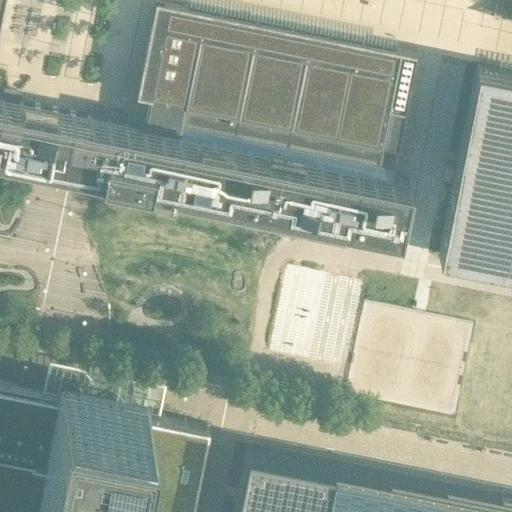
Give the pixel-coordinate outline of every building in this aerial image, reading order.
[(391,175),(416,49),(167,0),(165,0),(160,26),(140,124),(101,116),(65,109),(0,95),(0,20),(4,0),(0,0),(0,148),(55,159),(97,168),(95,180),(126,186),(123,199),(343,243),(345,231),(375,237),(377,225),(398,229),(408,178),(391,175)] [(511,0),(167,0),(416,49),(511,67),(511,0)] [(511,70),(476,63),(437,252),(511,267),(511,70)] [(372,380),(386,283),(323,274),(311,359),(349,365),(347,377),(372,380)] [(64,393),(55,391),(0,379),(0,511),(188,511),(207,421),(134,407),(135,406),(135,405),(136,404),(136,403),(136,402),(136,400),(135,399),(135,398),(134,397),(132,396),(132,395),(129,395),(127,395),(125,396),(124,396),(122,398),(122,399),(121,400),(121,401),(121,402),(121,403),(121,404),(99,400),(78,396),(79,395),(79,394),(79,392),(79,391),(79,390),(79,389),(79,388),(78,387),(78,386),(77,385),(76,385),(75,384),(73,383),(70,384),(69,384),(68,384),(67,385),(67,386),(66,386),(65,387),(65,388),(64,389),(64,391),(64,392),(64,393)] [(511,511),(511,494),(440,481),(244,441),(237,479),(231,506),(230,511),(511,511)]
